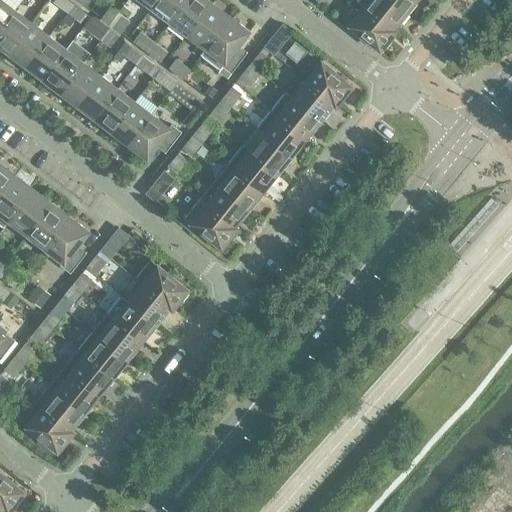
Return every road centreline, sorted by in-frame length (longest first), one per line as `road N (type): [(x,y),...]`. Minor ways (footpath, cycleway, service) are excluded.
road 1 (secondary): [(163,511),(384,241)]
road 2 (residential): [(232,288),(0,105)]
road 3 (residential): [(66,493),(232,288)]
road 4 (residential): [(232,288),(396,86)]
road 5 (residential): [(396,86),(283,0)]
road 6 (secondary): [(453,134),(384,241)]
road 7 (secondary): [(384,241),(469,147)]
